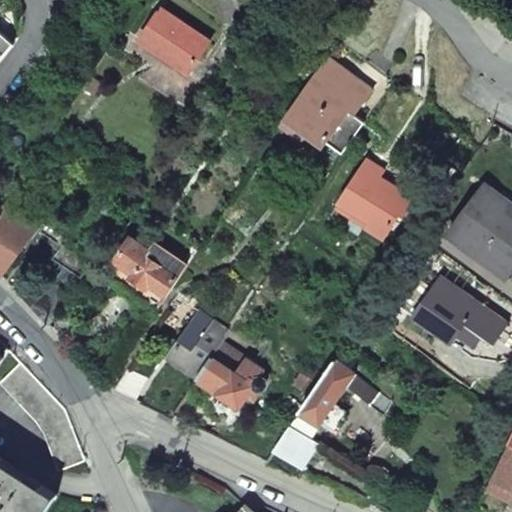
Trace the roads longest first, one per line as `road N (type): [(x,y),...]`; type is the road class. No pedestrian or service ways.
road 1 (residential): [(325,511),(84,400)]
road 2 (residential): [(0,306),(84,400)]
road 3 (residential): [(84,400),(132,511)]
